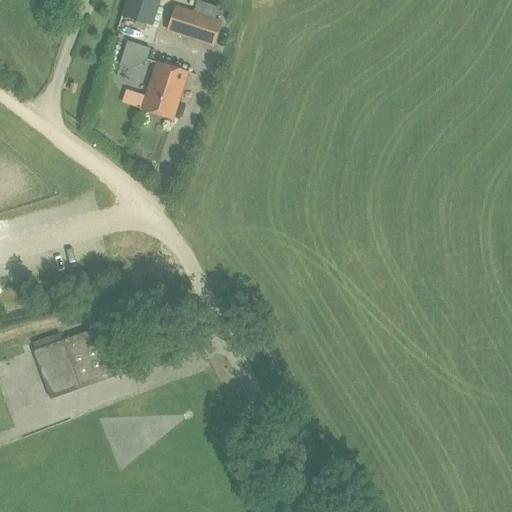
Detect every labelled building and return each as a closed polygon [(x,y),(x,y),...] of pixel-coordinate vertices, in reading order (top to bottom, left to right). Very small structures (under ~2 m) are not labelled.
[(151,25),(158,0),(127,0),(123,16),(151,25)] [(222,21),(215,18),(219,7),(197,0),(193,11),(175,5),(166,32),(213,47),(222,21)] [(120,64),(131,68),(146,60),(150,48),(128,41),(120,64)] [(172,120),(187,73),(157,63),(141,110),(172,120)] [(107,325),(64,341),(80,384),(89,381),(91,386),(125,373),(107,325)] [(64,341),(34,351),(51,400),(82,389),(80,384),(64,341)]
